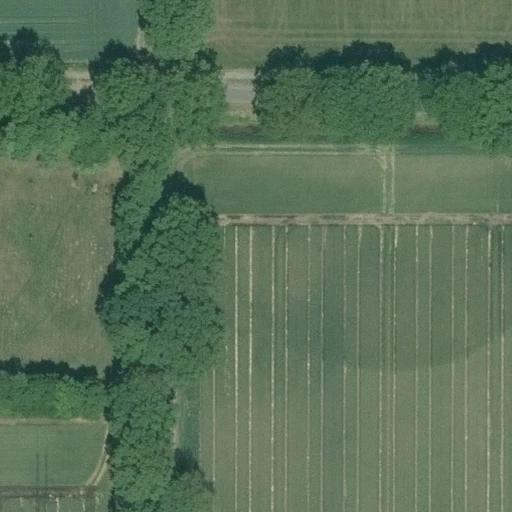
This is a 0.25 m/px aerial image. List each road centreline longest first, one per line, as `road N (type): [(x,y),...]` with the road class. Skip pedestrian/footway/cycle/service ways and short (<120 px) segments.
road 1 (unclassified): [(160,95),(166,511)]
road 2 (residential): [(160,95),(511,97)]
road 3 (residential): [(0,95),(160,95)]
